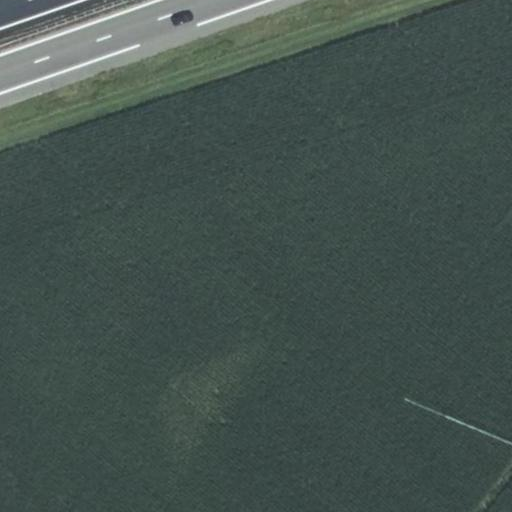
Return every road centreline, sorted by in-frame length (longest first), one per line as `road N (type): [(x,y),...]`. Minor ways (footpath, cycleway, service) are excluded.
road 1 (track): [(434,0),(0,145)]
road 2 (motorway): [(0,72),(210,0)]
